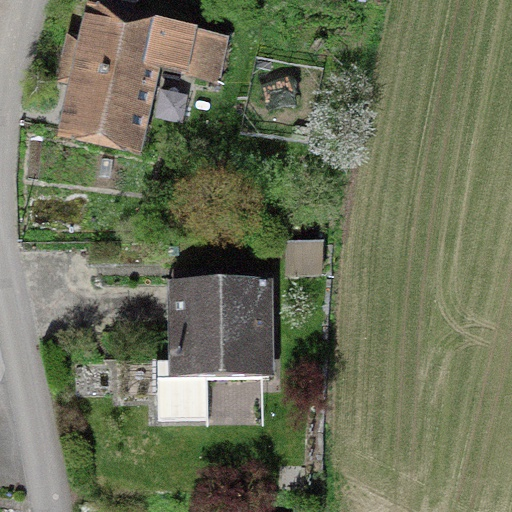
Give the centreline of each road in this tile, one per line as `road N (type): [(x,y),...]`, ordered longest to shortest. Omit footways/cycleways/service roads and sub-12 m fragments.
road 1 (residential): [(0,236),(50,511)]
road 2 (residential): [(31,0),(0,145)]
